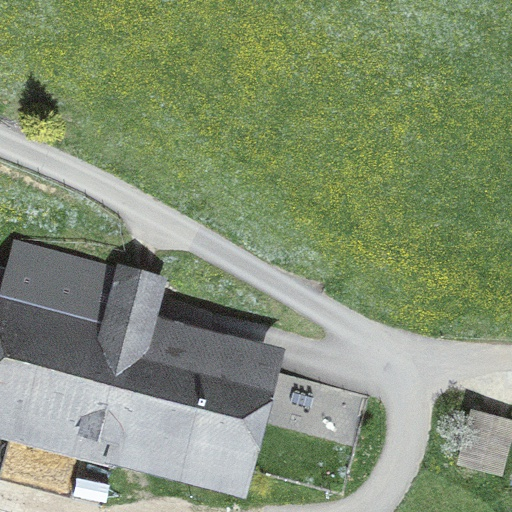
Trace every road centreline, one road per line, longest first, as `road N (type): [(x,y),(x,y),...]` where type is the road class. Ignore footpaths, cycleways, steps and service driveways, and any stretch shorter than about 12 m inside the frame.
road 1 (track): [(322,511),(368,499),(405,444),(408,411),(382,356),(200,232),(0,136)]
road 2 (track): [(511,362),(397,374),(168,325)]
